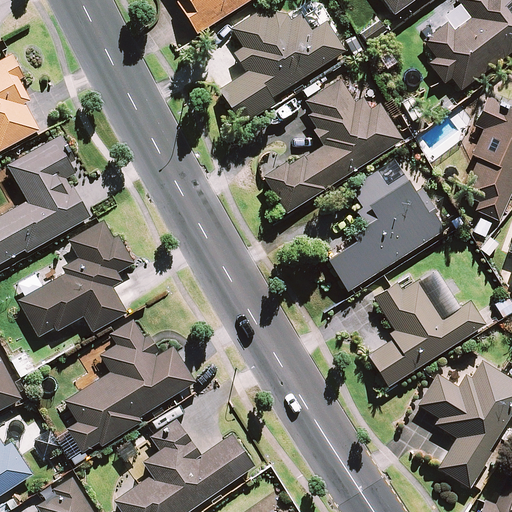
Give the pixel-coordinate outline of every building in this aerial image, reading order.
[(170,0),(195,37),(250,0),(170,0)] [(381,0),(393,16),(414,0),(381,0)] [(511,0),(457,0),(461,4),(443,18),(447,23),(435,31),(430,25),(421,32),(439,55),(427,64),(442,84),(450,78),(459,91),(511,50),(511,0)] [(314,28),(302,10),(287,20),(276,13),(258,13),(230,30),(242,48),(233,54),(245,74),(218,91),(239,125),(268,106),(265,101),(343,51),(324,22),(314,28)] [(0,150),(35,132),(21,105),(28,101),(17,80),(21,78),(10,56),(0,60),(0,150)] [(353,104),(338,80),(303,102),(311,114),(305,117),(323,146),(303,159),(300,155),(263,178),(285,213),(401,140),(371,93),(353,104)] [(511,104),(487,93),(472,126),(482,130),(470,156),(477,158),(460,195),(476,202),(472,211),(481,214),(472,234),(484,239),(493,220),(495,221),(511,183),(511,104)] [(0,263),(24,250),(25,253),(88,218),(66,179),(73,175),(54,140),(6,167),(25,200),(2,213),(0,213),(0,263)] [(384,187),(375,172),(348,189),(358,206),(352,210),(363,227),(349,236),(354,243),(326,260),(345,291),(441,231),(405,174),(384,187)] [(118,237),(114,240),(103,220),(67,241),(76,257),(60,265),(65,273),(52,281),(16,301),(37,337),(51,328),(54,332),(81,316),(91,333),(124,313),(109,287),(120,281),(115,273),(123,269),(132,263),(118,237)] [(439,321),(410,276),(373,300),(396,336),(366,355),(386,387),(482,326),(467,303),(439,321)] [(511,313),(511,308),(505,297),(491,305),(500,320),(511,313)] [(97,445),(99,448),(140,420),(138,417),(193,382),(170,347),(158,354),(135,319),(109,336),(116,345),(98,357),(109,372),(63,402),(76,423),(65,430),(82,455),(97,445)] [(34,369),(25,353),(11,361),(20,377),(34,369)] [(0,408),(20,398),(0,361),(0,408)] [(511,411),(511,381),(479,362),(461,391),(434,375),(416,406),(437,418),(433,425),(455,438),(436,469),(466,488),(511,411)] [(198,457),(174,422),(150,439),(158,451),(141,462),(150,476),(113,502),(119,511),(186,511),(251,467),(229,436),(198,457)] [(57,448),(48,431),(33,440),(42,456),(57,448)] [(0,494),(30,475),(9,443),(3,447),(0,443),(0,494)] [(484,500),(478,511),(511,511),(511,479),(506,476),(493,504),(484,500)] [(53,490),(55,494),(35,506),(38,511),(90,511),(79,493),(70,479),(53,490)]
